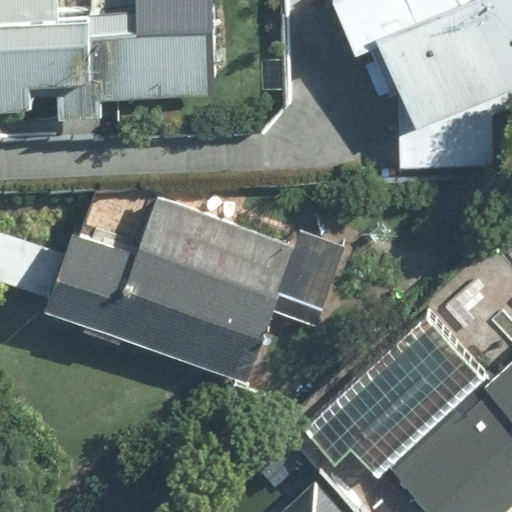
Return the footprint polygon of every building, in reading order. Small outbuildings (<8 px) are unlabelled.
[(0,0),(0,88),(217,82),(214,0),(0,0)] [(494,151),(492,91),(511,83),(511,0),(336,0),(352,38),(380,27),(401,78),(400,78),(402,153),(494,151)] [(160,187),(138,249),(72,224),(45,297),(244,370),(293,235),(160,187)] [(511,511),(511,348),(391,456),(441,511),(511,511)] [(263,511),(358,511),(317,465),(263,511)]
